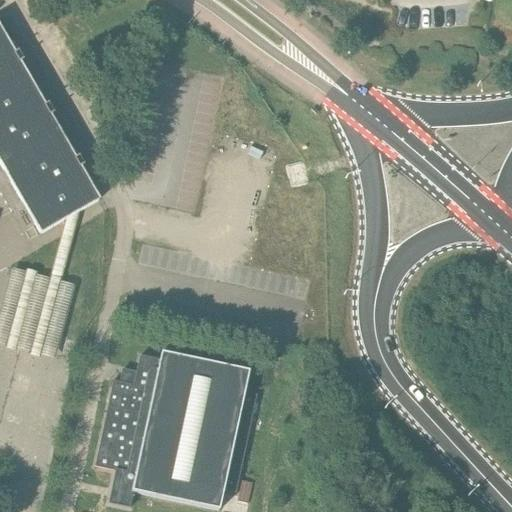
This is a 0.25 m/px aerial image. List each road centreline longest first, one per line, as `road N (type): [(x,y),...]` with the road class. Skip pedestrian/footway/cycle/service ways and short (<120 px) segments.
road 1 (secondary): [(379,278),(374,339),(392,377),(509,504)]
road 2 (secondary): [(202,0),(358,106)]
road 3 (secondary): [(496,225),(358,106)]
road 4 (secondary): [(358,106),(379,278)]
road 5 (secondary): [(358,106),(241,0)]
road 6 (secondary): [(511,111),(436,116),(358,106)]
road 7 (secondary): [(379,278),(437,236),(496,225)]
